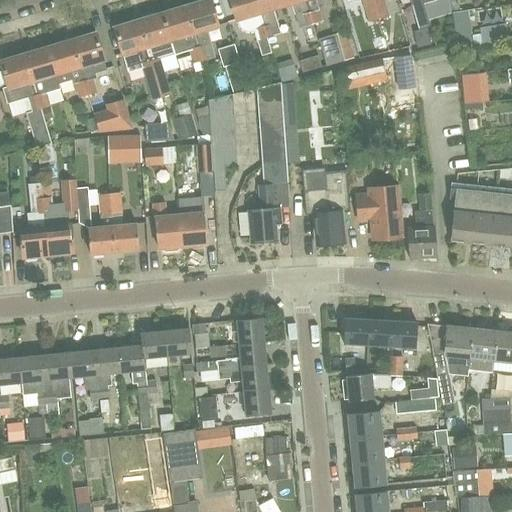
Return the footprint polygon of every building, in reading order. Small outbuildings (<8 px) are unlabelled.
[(214,58),(209,43),(205,28),(217,24),(209,0),(195,0),(194,1),(195,4),(194,4),(194,5),(185,8),(201,62),(214,58)] [(266,37),(255,0),(229,0),(236,20),(236,19),(238,24),(241,28),(244,30),(249,31),(252,30),(256,42),(257,42),(262,57),(271,54),(266,37)] [(273,9),(282,6),(280,0),(255,0),(266,37),(280,33),(273,9)] [(299,29),(312,25),(304,0),(280,0),(282,6),(292,3),(299,29)] [(304,0),(312,25),(323,22),(316,0),(304,0)] [(362,0),(369,23),(379,20),(372,0),(362,0)] [(372,0),(379,20),(390,17),(384,0),(372,0)] [(194,64),(201,62),(185,8),(177,10),(177,9),(161,14),(174,55),(190,50),(194,64)] [(160,59),(174,55),(161,14),(146,18),(147,19),(138,22),(161,98),(171,95),(160,59)] [(152,101),(161,98),(138,22),(130,24),(130,23),(114,28),(128,73),(142,69),(152,101)] [(437,46),(433,28),(414,32),(418,50),(437,46)] [(375,56),(368,32),(353,36),(360,60),(375,56)] [(93,73),(106,70),(102,59),(103,59),(95,33),(80,38),(80,39),(71,42),(88,96),(97,94),(93,80),(95,79),(93,73)] [(353,59),(346,33),(319,40),(326,66),(353,59)] [(80,98),(88,96),(71,42),(64,44),(63,43),(48,47),(59,84),(71,80),(73,85),(76,84),(80,98)] [(456,53),(454,45),(414,54),(416,62),(456,53)] [(59,84),(48,47),(32,52),(33,53),(24,56),(40,111),(49,108),(51,107),(47,93),(60,90),(59,84)] [(246,90),(236,48),(222,52),(232,93),(246,90)] [(36,148),(51,144),(43,120),(40,111),(24,56),(16,58),(16,57),(0,61),(0,62),(7,86),(2,88),(6,104),(8,104),(12,117),(25,113),(36,148)] [(322,68),(319,57),(299,62),(303,73),(322,68)] [(388,82),(383,60),(339,70),(344,92),(388,82)] [(295,65),(279,70),(283,82),(299,78),(295,65)] [(292,82),(280,83),(281,101),(282,113),(283,125),(284,131),(284,137),(285,142),(296,142),(292,82)] [(280,83),(256,88),(258,103),(281,101),(280,83)] [(232,94),(208,100),(208,111),(233,109),(232,94)] [(105,104),(108,117),(96,121),(99,132),(131,129),(122,99),(105,104)] [(259,115),(282,113),(281,101),(258,103),(259,115)] [(49,108),(40,111),(43,120),(52,118),(49,108)] [(209,123),(234,121),(233,109),(208,111),(209,123)] [(260,127),(283,125),(282,113),(259,115),(260,127)] [(196,135),(190,115),(172,121),(179,141),(196,135)] [(97,130),(94,119),(85,122),(88,133),(97,130)] [(210,134),(235,132),(234,121),(209,123),(210,134)] [(169,143),(164,125),(145,127),(146,145),(169,143)] [(284,137),(284,131),(283,125),(260,127),(261,139),(284,137)] [(210,145),(236,143),(235,132),(210,134),(210,145)] [(285,149),(285,145),(285,142),(284,137),(261,139),(261,151),(285,149)] [(211,156),(237,154),(236,143),(210,145),(211,156)] [(212,172),(212,167),(211,156),(210,145),(196,146),(198,173),(212,172)] [(162,149),(145,150),(146,167),(163,166),(162,149)] [(166,150),(167,172),(179,172),(178,149),(166,150)] [(262,163),(286,162),(285,149),(261,151),(262,163)] [(225,166),(238,165),(237,154),(211,156),(212,167),(225,166)] [(367,174),(365,154),(347,156),(350,176),(367,174)] [(290,207),(289,192),(286,162),(262,163),(264,185),(258,186),(260,209),(248,210),(250,243),(276,240),(275,225),(281,224),(280,208),(290,207)] [(213,191),(226,190),(225,166),(212,167),(212,172),(213,191)] [(323,187),(301,189),(304,214),(311,213),(314,244),(344,242),(341,210),(348,210),(344,169),(322,171),(323,187)] [(76,180),(61,181),(63,205),(63,212),(67,212),(79,211),(77,189),(76,180)] [(511,190),(456,184),(450,241),(451,236),(463,238),(463,243),(471,244),(472,238),(484,240),(484,245),(491,246),(492,241),(504,242),(504,247),(511,248),(511,246),(511,190)] [(372,240),(401,237),(397,185),(367,188),(368,198),(355,199),(357,221),(366,220),(366,213),(369,213),(372,240)] [(114,253),(112,225),(102,226),(92,227),(88,188),(77,189),(79,211),(79,224),(88,228),(90,255),(114,253)] [(0,270),(0,269),(0,234),(14,233),(8,193),(0,193),(0,270)] [(415,227),(406,227),(409,259),(437,258),(435,238),(433,238),(431,210),(430,193),(418,194),(420,211),(413,212),(415,227)] [(109,195),(112,225),(123,224),(120,194),(109,195)] [(101,215),(102,226),(112,225),(109,195),(99,196),(101,215)] [(183,246),(206,244),(203,213),(205,213),(203,196),(177,199),(179,215),(183,246)] [(68,226),(67,212),(63,212),(63,205),(53,206),(52,198),(42,199),(48,254),(56,253),(57,254),(73,253),(70,226),(68,226)] [(48,254),(42,199),(33,200),(34,213),(31,214),(33,230),(20,231),(23,258),(25,258),(25,261),(27,263),(36,262),(38,259),(37,256),(39,256),(39,255),(48,254)] [(136,201),(136,222),(149,222),(149,201),(136,201)] [(180,247),(183,246),(179,215),(166,217),(164,203),(152,204),(154,218),(155,218),(159,249),(163,249),(164,251),(165,253),(178,251),(180,249),(180,247)] [(136,223),(123,224),(112,225),(114,253),(138,251),(136,223)] [(239,345),(263,342),(261,318),(236,320),(239,345)] [(367,344),(368,320),(344,319),(342,343),(367,344)] [(390,345),(391,322),(368,320),(367,344),(390,345)] [(416,323),(391,322),(390,345),(414,347),(416,323)] [(205,323),(193,324),(194,334),(205,333),(205,323)] [(466,370),(471,328),(432,324),(432,328),(428,327),(443,406),(454,404),(449,374),(468,377),(469,371),(466,370)] [(494,361),(493,361),(496,331),(471,328),(466,370),(469,371),(493,374),(494,361)] [(167,356),(191,353),(189,329),(165,331),(167,356)] [(144,358),(167,356),(165,331),(140,333),(142,346),(144,358)] [(511,333),(496,331),(493,361),(494,361),(511,362),(511,333)] [(201,373),(201,372),(266,366),(263,342),(239,345),(240,359),(197,363),(198,373),(201,373)] [(142,430),(151,429),(148,394),(147,382),(147,381),(144,358),(142,346),(118,348),(120,372),(131,371),(133,384),(137,384),(142,430)] [(112,385),(111,373),(120,372),(118,348),(94,350),(99,398),(109,397),(108,386),(112,385)] [(99,398),(94,350),(71,353),(73,377),(85,376),(86,389),(89,389),(90,399),(99,398)] [(71,397),(70,390),(69,378),(68,378),(66,353),(42,356),(47,403),(57,402),(56,399),(71,397)] [(37,404),(47,403),(42,356),(19,358),(21,382),(22,395),(36,394),(37,404)] [(402,357),(390,356),(389,374),(401,376),(402,357)] [(0,384),(21,382),(19,358),(0,359),(0,384)] [(355,372),(354,359),(345,360),(346,373),(355,372)] [(194,376),(192,364),(183,365),(184,377),(194,376)] [(243,391),(268,389),(266,366),(201,372),(201,373),(202,381),(230,378),(230,383),(242,381),(243,391)] [(389,385),(389,375),(370,374),(346,376),(347,387),(342,387),(344,399),(349,399),(349,400),(373,398),(372,386),(387,389),(389,385)] [(439,398),(437,380),(427,379),(428,389),(410,391),(411,401),(439,398)] [(156,380),(147,381),(147,382),(148,394),(157,393),(156,380)] [(246,416),(271,413),(268,389),(243,391),(246,416)] [(0,408),(8,408),(7,395),(0,395),(0,408)] [(216,419),(214,398),(199,399),(202,429),(214,427),(213,419),(216,419)] [(508,398),(480,400),(481,411),(509,410),(508,398)] [(402,402),(404,414),(436,411),(435,399),(402,402)] [(482,424),(510,422),(509,410),(481,411),(482,424)] [(381,436),(379,411),(347,414),(349,439),(381,436)] [(104,433),(102,417),(93,418),(94,434),(104,433)] [(45,437),(43,418),(29,419),(31,438),(45,437)] [(25,437),(24,420),(7,421),(8,438),(25,437)] [(483,436),(510,434),(510,422),(482,424),(483,436)] [(262,424),(236,427),(237,438),(263,436),(262,424)] [(75,436),(74,428),(65,429),(65,427),(52,428),(52,438),(75,436)] [(196,430),(164,435),(170,483),(174,507),(190,505),(187,480),(202,478),(196,430)] [(383,459),(381,436),(349,439),(352,462),(383,459)] [(286,438),(265,439),(268,480),(291,478),(289,453),(287,454),(286,438)] [(42,463),(40,443),(25,445),(27,464),(42,463)] [(474,467),(472,446),(452,448),(453,459),(453,468),(454,468),(474,467)] [(0,471),(14,469),(11,456),(0,458),(0,471)] [(398,457),(399,469),(410,468),(409,456),(398,457)] [(386,484),(383,459),(352,462),(354,487),(386,484)] [(455,471),(456,485),(458,498),(484,496),(492,496),(492,491),(493,491),(491,469),(478,470),(455,471)] [(425,503),(425,507),(425,511),(442,511),(460,511),(458,498),(456,485),(440,487),(442,501),(425,503)] [(173,511),(169,486),(157,487),(160,511),(173,511)] [(254,490),(239,492),(240,502),(244,501),(255,500),(254,490)] [(388,511),(386,491),(355,494),(356,511),(388,511)] [(479,511),(479,499),(461,499),(461,511),(479,511)] [(244,501),(245,511),(256,511),(255,500),(244,501)] [(92,511),(91,503),(78,505),(78,511),(92,511)]
